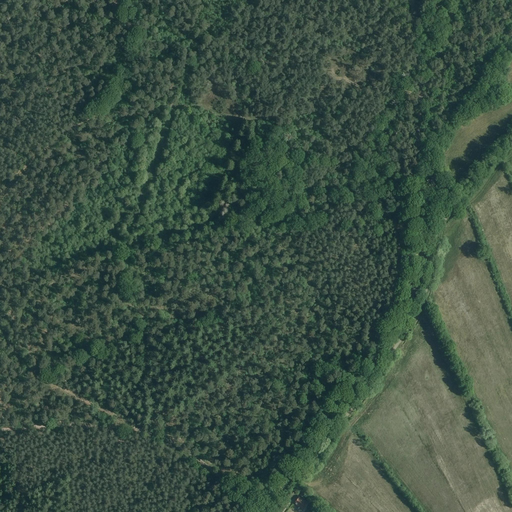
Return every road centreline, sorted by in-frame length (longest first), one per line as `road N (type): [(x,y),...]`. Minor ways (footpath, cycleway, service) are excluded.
road 1 (track): [(422,234),(404,313),(292,477)]
road 2 (track): [(126,0),(130,39),(109,96),(39,152),(0,205)]
road 3 (track): [(410,0),(422,234)]
road 4 (track): [(0,322),(18,359),(42,378),(145,431)]
road 5 (track): [(145,431),(201,461),(265,511)]
road 6 (track): [(17,428),(145,431)]
road 7 (track): [(432,233),(511,141)]
